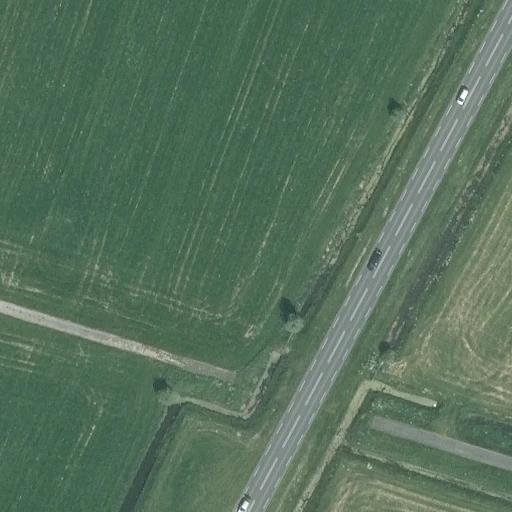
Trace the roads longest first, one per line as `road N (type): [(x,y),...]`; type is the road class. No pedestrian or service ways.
road 1 (primary): [(511,15),(247,511)]
road 2 (track): [(0,307),(137,349)]
road 3 (track): [(376,423),(511,465)]
